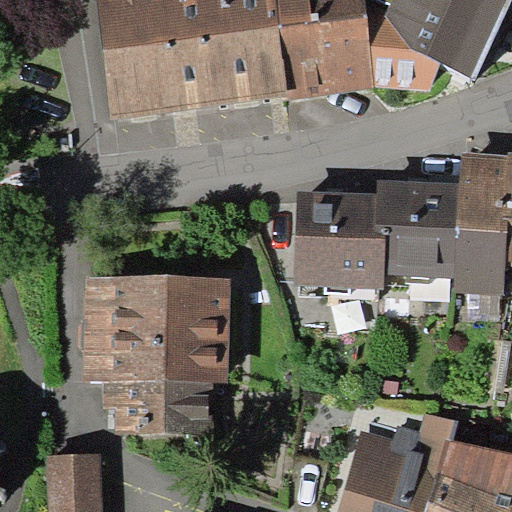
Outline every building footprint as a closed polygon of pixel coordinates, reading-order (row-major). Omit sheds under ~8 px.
[(98,0),(113,119),(288,96),(275,0),(98,0)] [(275,0),(288,96),(288,98),(375,87),(430,89),(440,62),(410,48),(384,15),(366,12),(363,0),(275,0)] [(510,0),(382,0),(390,4),(384,15),(410,48),(440,62),(475,79),(510,0)] [(462,152),(460,183),(455,277),(454,292),(504,295),(506,266),(509,218),(504,218),(509,154),(462,152)] [(387,227),(385,273),(455,277),(460,183),(378,178),(377,193),(376,226),(387,227)] [(377,193),(298,190),(294,285),(384,288),(385,273),(387,227),(376,226),(377,193)] [(84,380),(102,380),(215,382),(229,382),(230,278),(85,276),(84,380)] [(215,436),(215,382),(102,380),(102,409),(116,409),(115,434),(215,436)] [(337,511),(511,511),(511,452),(449,440),(455,420),(426,412),(420,431),(398,425),(395,438),(362,428),(337,511)] [(104,511),(100,452),(47,456),(50,511),(104,511)]
